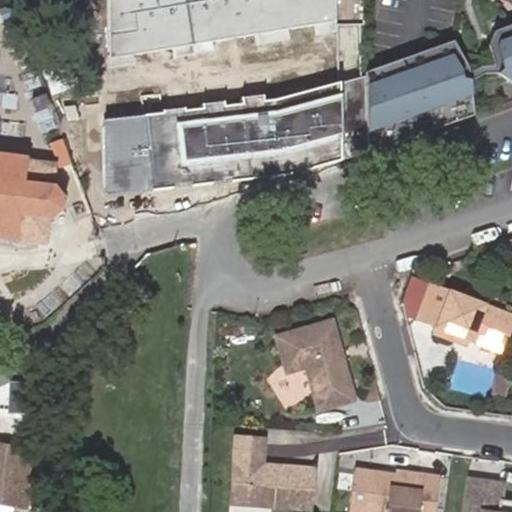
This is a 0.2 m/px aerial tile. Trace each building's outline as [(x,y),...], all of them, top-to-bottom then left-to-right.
[(333,0),(105,0),(107,58),(333,23),(333,0)] [(511,26),(490,35),(488,38),(485,47),(488,68),(461,70),(449,43),(408,58),(361,75),(362,156),(406,139),(468,116),(462,83),(495,78),(511,96),(511,26)] [(270,102),(102,120),(103,193),(241,182),(339,159),(338,84),(270,102)] [(64,168),(72,165),(66,146),(58,149),(64,168)] [(0,236),(14,238),(13,242),(17,243),(18,238),(47,241),(48,223),(52,223),(53,217),(60,210),(62,211),(64,207),(62,206),(63,200),(63,195),(65,192),(64,190),(61,191),(55,183),(56,179),(52,179),(53,159),(24,157),(25,152),(22,152),(22,157),(0,155),(0,236)] [(435,329),(445,295),(423,290),(415,315),(435,329)] [(466,342),(500,354),(511,321),(511,318),(447,295),(445,295),(435,329),(432,336),(449,342),(451,336),(466,342)] [(332,318),(275,335),(286,374),(305,368),(317,411),(355,400),(332,318)] [(465,348),(466,342),(451,336),(449,342),(465,348)] [(506,377),(493,374),(488,396),(501,399),(506,377)] [(264,438),(233,435),(228,503),(310,510),(314,467),(262,462),(264,438)] [(0,498),(21,501),(25,472),(26,450),(0,446),(0,498)] [(365,511),(370,475),(356,472),(350,511),(365,511)] [(407,479),(370,475),(365,511),(435,511),(440,479),(408,475),(407,479)] [(507,484),(471,480),(466,511),(511,511),(511,500),(505,500),(507,484)] [(0,511),(12,511),(14,505),(0,503),(0,511)]
